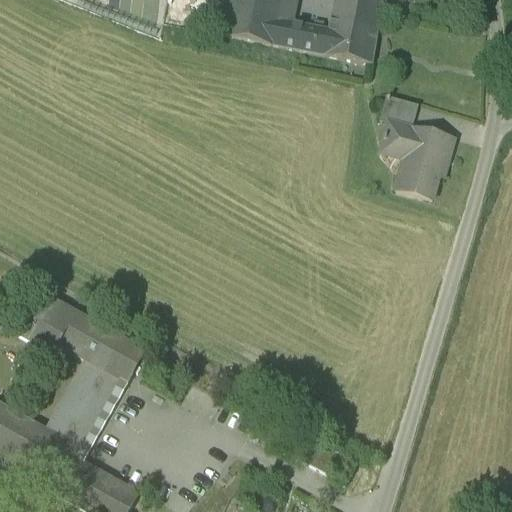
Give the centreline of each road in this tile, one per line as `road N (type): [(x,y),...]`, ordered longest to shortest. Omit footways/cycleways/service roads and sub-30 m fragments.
road 1 (unclassified): [(488,121),(465,231),(383,511)]
road 2 (unclassified): [(492,0),(500,34),(488,121)]
